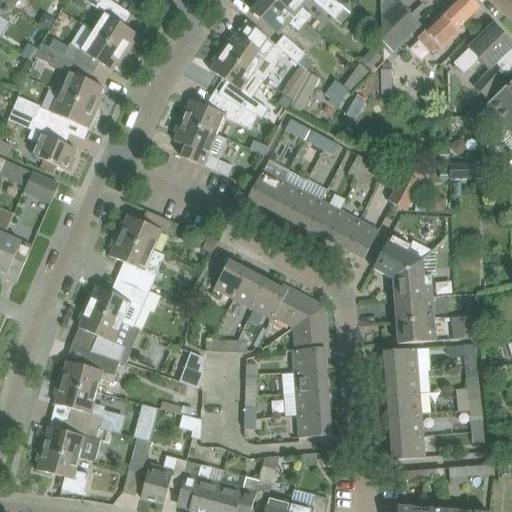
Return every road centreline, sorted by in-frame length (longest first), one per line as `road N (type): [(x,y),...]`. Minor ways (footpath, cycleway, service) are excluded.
road 1 (residential): [(362,511),(366,458),(356,431),(344,294),(239,236),(221,212),(115,165)]
road 2 (residential): [(38,323),(98,182),(115,165)]
road 3 (residential): [(115,165),(189,37),(187,14)]
road 4 (residential): [(0,454),(38,323)]
